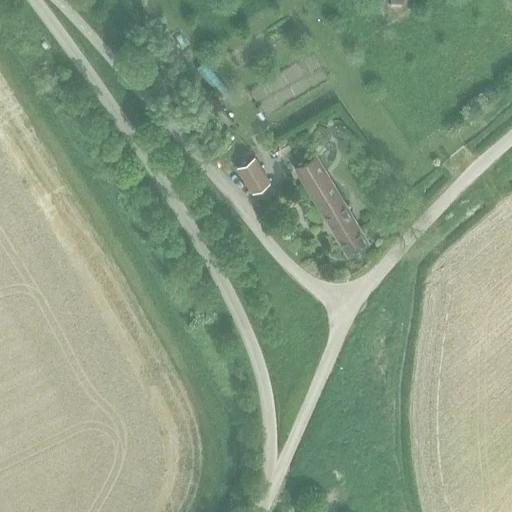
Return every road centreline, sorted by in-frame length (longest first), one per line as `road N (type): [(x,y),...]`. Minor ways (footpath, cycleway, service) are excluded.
road 1 (unclassified): [(274,487),(273,413),(252,331),(199,234),(38,0)]
road 2 (unclassified): [(350,305),(298,275),(60,0)]
road 3 (unclassified): [(350,305),(467,175),(511,138)]
road 4 (unclassified): [(274,487),(350,305)]
